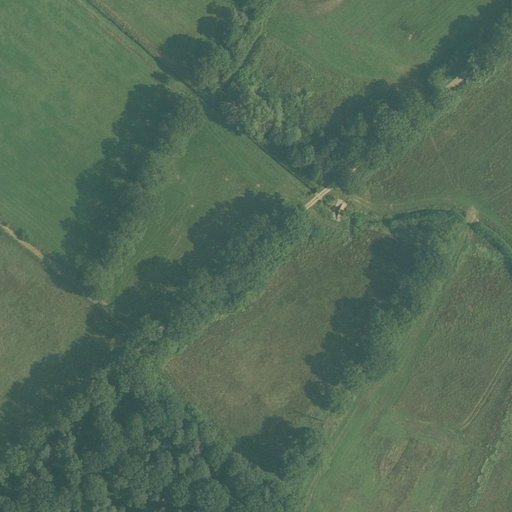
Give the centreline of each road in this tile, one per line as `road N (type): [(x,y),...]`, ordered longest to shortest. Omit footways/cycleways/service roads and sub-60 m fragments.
road 1 (track): [(0,457),(511,35)]
road 2 (track): [(136,345),(0,227)]
